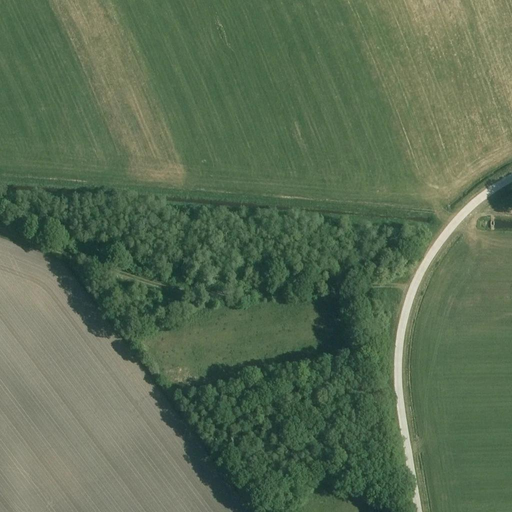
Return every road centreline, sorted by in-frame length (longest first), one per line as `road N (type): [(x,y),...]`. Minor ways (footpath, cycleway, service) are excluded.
road 1 (track): [(0,226),(176,287),(357,285),(410,293)]
road 2 (unclassified): [(417,511),(397,378),(410,293),(446,232),(511,176)]
